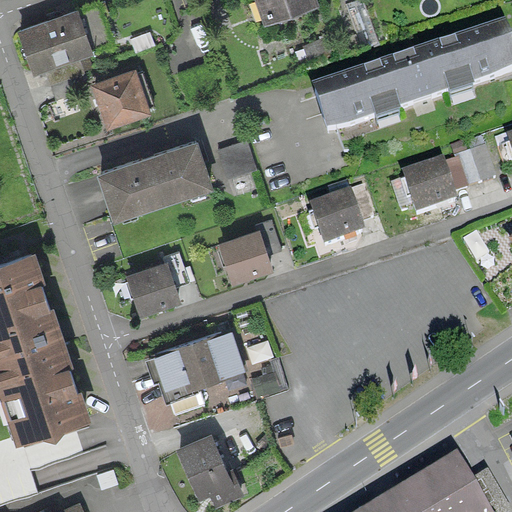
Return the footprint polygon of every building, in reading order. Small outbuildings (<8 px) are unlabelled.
[(104,16),(111,14),(105,0),(103,0),(53,18),(19,30),(35,76),(47,71),(57,99),(87,88),(77,60),(95,53),(93,49),(113,42),(104,16)] [(314,0),(254,0),(266,30),(318,10),(314,0)] [(424,61),(313,98),(328,140),(375,124),(377,132),(402,124),(400,117),(447,101),(450,108),(477,99),(474,93),(511,79),(511,51),(506,34),(424,61)] [(218,89),(209,64),(180,74),(189,100),(218,89)] [(152,113),(136,70),(91,87),(107,129),(152,113)] [(472,155),(459,160),(460,163),(470,190),(507,176),(491,133),(467,142),(472,155)] [(248,141),(218,151),(228,179),(257,169),(248,141)] [(215,188),(198,142),(148,159),(99,176),(116,223),(215,188)] [(460,163),(444,168),(453,195),(470,190),(460,163)] [(444,168),(403,182),(417,224),(458,210),(453,195),(444,168)] [(350,202),(302,217),(310,244),(319,241),(324,256),(365,243),(359,225),(376,220),(366,188),(347,194),(350,202)] [(269,256),(282,252),(272,219),(256,224),(259,233),(219,246),(233,288),(275,275),(269,256)] [(94,411),(35,241),(0,253),(0,379),(19,436),(42,427),(57,430),(67,418),(94,411)] [(178,282),(190,278),(180,248),(128,266),(142,309),(167,300),(183,295),(178,282)] [(249,366),(234,320),(145,350),(155,378),(159,377),(166,398),(171,397),(175,411),(207,400),(201,382),(249,366)] [(264,372),(251,376),(258,397),(289,387),(279,354),(270,357),(271,361),(262,364),(264,372)] [(230,463),(212,423),(177,438),(201,491),(209,488),(215,502),(246,489),(234,461),(230,463)] [(490,511),(459,459),(370,511),(490,511)] [(16,511),(89,511),(82,496),(61,505),(56,495),(16,511)]
